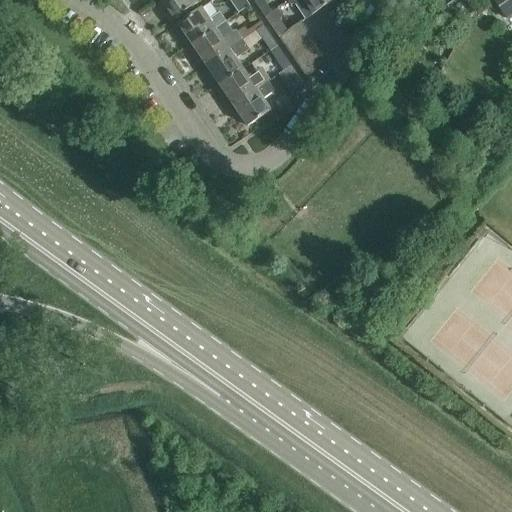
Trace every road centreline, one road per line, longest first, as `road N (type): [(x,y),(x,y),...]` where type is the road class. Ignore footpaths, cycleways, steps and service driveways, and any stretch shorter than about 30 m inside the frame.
road 1 (primary): [(227,383),(3,223)]
road 2 (primary): [(0,303),(227,383)]
road 3 (residential): [(244,169),(212,153),(126,32),(85,0)]
road 4 (residential): [(244,169),(285,147),(386,0)]
road 5 (primary): [(406,511),(227,383)]
